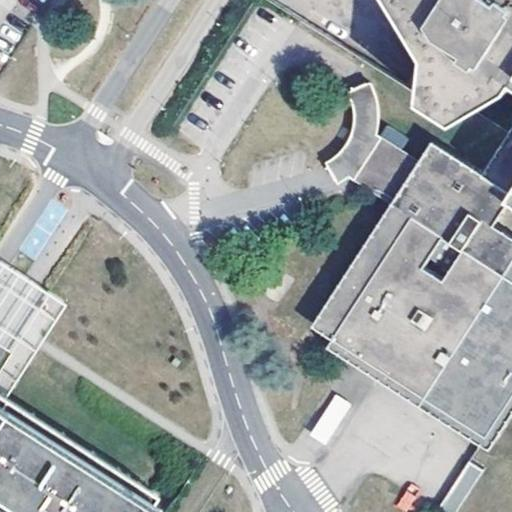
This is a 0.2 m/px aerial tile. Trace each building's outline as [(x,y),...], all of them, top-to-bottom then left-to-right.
[(384,140),(355,184),(365,191),(392,208),(314,332),(334,344),(488,442),(511,405),(511,0),(382,0),(382,1),(424,75),(422,99),(419,122),(454,143),(488,122),(510,109),(511,105),(511,132),(510,136),(483,181),(430,146),(420,162),(403,152),(384,140)] [(355,184),(384,140),(379,137),(381,124),(381,111),(378,98),(373,85),(362,90),(350,95),(354,112),(355,127),(350,141),(340,156),(330,163),(327,165),(333,176),(339,187),(350,180),(355,184)] [(0,405),(6,398),(36,347),(39,343),(43,338),(64,307),(39,291),(27,283),(0,265),(0,405)] [(296,284),(274,269),(257,295),(278,309),(296,284)] [(511,405),(488,442),(334,344),(330,352),(344,362),(478,448),(490,456),(511,422),(511,405)] [(0,511),(140,511),(145,505),(0,411),(0,511)] [(458,511),(486,468),(472,458),(436,511),(458,511)] [(395,501),(403,511),(409,511),(425,500),(414,486),(395,501)]
